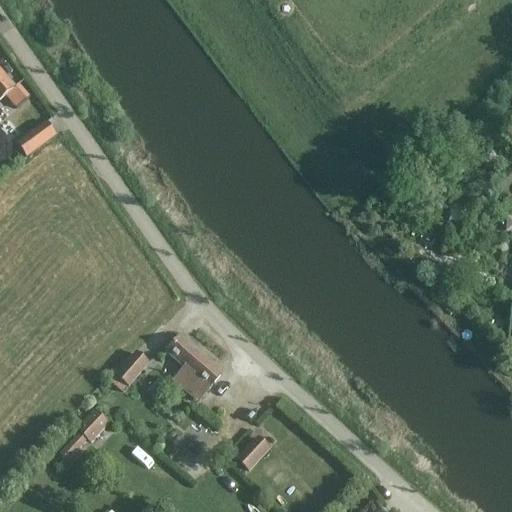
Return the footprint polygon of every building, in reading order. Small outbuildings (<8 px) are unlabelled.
[(16,109),(24,102),(0,73),(0,101),(6,97),(16,109)] [(15,147),(23,158),(48,139),(41,129),(15,147)] [(196,403),(221,375),(179,338),(166,353),(183,369),(172,382),(196,403)] [(127,388),(147,365),(135,355),(115,378),(127,388)] [(86,442),(89,445),(107,426),(92,412),(75,432),(78,435),(58,457),(65,464),(86,442)] [(236,461),(247,472),(268,451),(256,440),(236,461)]
